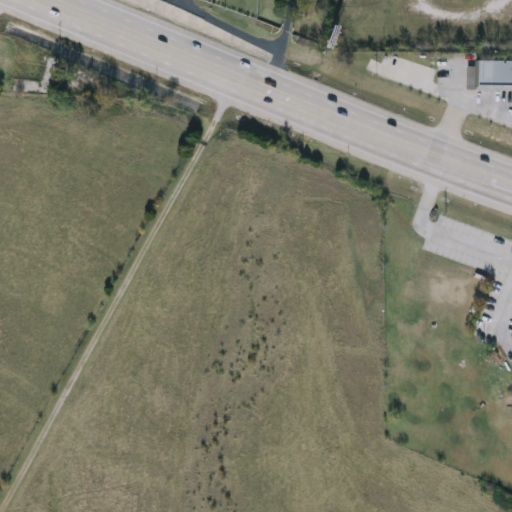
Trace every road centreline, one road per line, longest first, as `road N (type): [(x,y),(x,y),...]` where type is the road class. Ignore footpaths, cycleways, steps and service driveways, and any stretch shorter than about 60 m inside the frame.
road 1 (trunk): [(511,186),(44,0)]
road 2 (residential): [(0,511),(242,79)]
